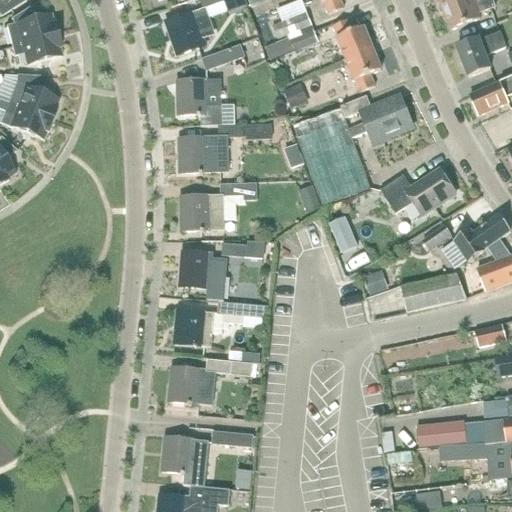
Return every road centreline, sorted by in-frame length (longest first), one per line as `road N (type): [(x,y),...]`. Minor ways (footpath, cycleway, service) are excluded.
road 1 (residential): [(112,511),(137,197),(125,69),(103,0)]
road 2 (unclassified): [(511,211),(464,144),(405,0)]
